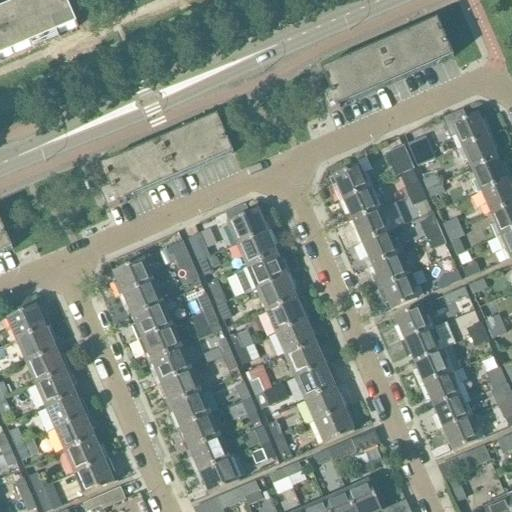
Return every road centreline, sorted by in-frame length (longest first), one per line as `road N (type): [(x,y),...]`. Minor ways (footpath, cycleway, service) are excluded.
road 1 (tertiary): [(0,164),(381,0)]
road 2 (residential): [(433,511),(281,168)]
road 3 (residential): [(169,511),(61,264)]
road 4 (residential): [(511,92),(479,82),(281,168)]
road 5 (residential): [(281,168),(61,264)]
